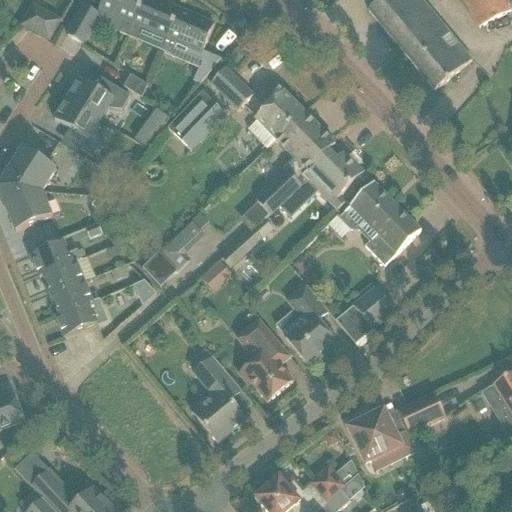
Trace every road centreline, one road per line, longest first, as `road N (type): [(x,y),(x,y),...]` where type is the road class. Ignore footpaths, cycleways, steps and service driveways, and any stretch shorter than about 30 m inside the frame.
road 1 (residential): [(207,493),(366,374),(501,250)]
road 2 (tertiary): [(501,250),(401,116),(276,0)]
road 3 (residential): [(158,511),(40,381)]
road 4 (residential): [(0,71),(23,45),(56,65),(0,144)]
